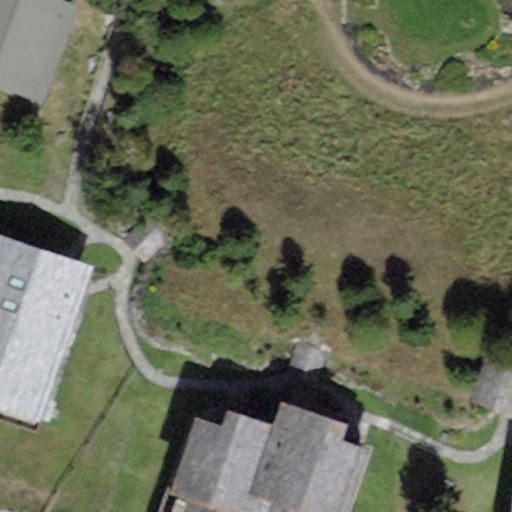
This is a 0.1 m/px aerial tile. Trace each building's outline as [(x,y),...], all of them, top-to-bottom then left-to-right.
[(0,0),(0,92),(39,108),(69,13),(32,0),(0,0)] [(0,422),(35,433),(82,270),(0,243),(0,422)] [(511,369),(477,360),(466,405),(511,417),(511,369)] [(204,426),(180,418),(149,499),(162,503),(158,511),(333,511),(351,449),(324,441),(329,424),(265,403),(256,427),(207,412),(204,426)] [(511,511),(511,465),(505,465),(497,511),(511,511)]
